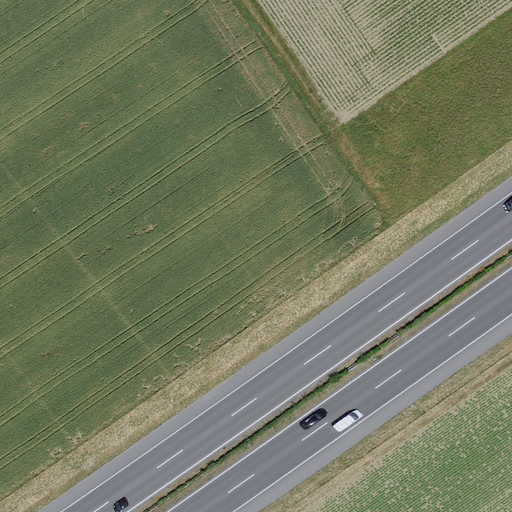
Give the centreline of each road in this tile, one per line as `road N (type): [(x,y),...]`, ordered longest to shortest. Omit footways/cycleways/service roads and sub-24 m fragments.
road 1 (motorway): [(511,216),(94,511)]
road 2 (motorway): [(201,511),(511,291)]
